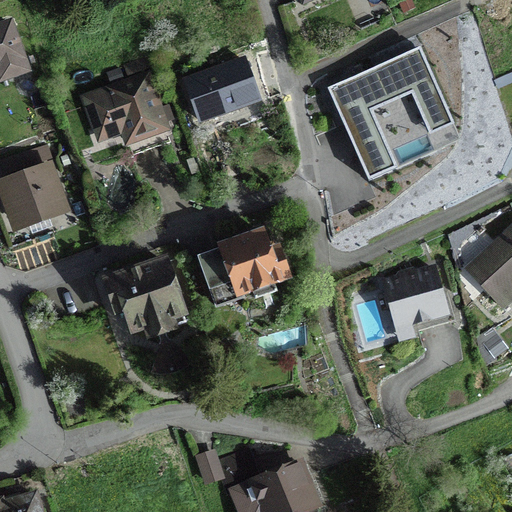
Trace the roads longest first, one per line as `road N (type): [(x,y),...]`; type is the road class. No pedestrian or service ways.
road 1 (residential): [(0,468),(48,453),(0,303)]
road 2 (residential): [(371,441),(511,395)]
